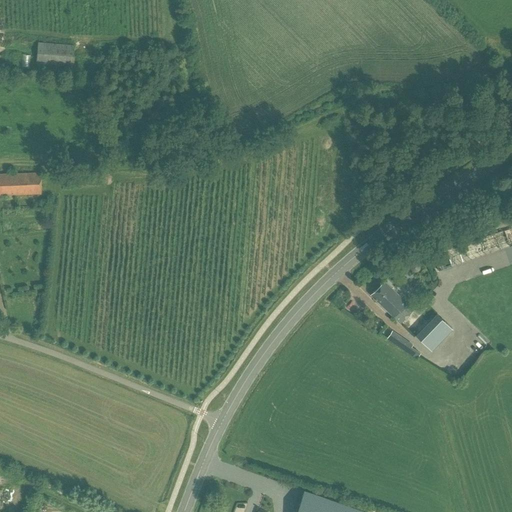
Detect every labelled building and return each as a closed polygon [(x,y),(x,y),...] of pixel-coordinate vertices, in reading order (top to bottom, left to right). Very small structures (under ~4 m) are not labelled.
[(72,67),(74,46),(38,42),(36,63),(72,67)] [(29,64),(29,51),(21,51),(20,64),(29,64)] [(0,195),(41,194),(41,172),(0,173),(0,195)] [(5,218),(6,229),(26,228),(25,218),(5,218)] [(511,228),(433,256),(439,271),(511,245),(511,228)] [(413,288),(419,293),(429,282),(424,277),(413,288)] [(400,323),(413,309),(384,281),(371,295),(400,323)] [(429,352),(446,334),(452,327),(437,313),(431,319),(430,319),(413,336),(429,352)] [(387,339),(416,358),(419,353),(410,347),(412,345),(393,331),(387,339)] [(377,483),(385,468),(375,463),(367,478),(377,483)] [(304,490),(296,511),(367,511),(304,490)]
